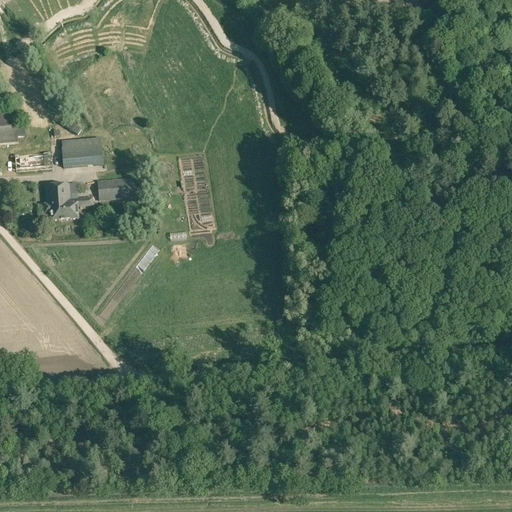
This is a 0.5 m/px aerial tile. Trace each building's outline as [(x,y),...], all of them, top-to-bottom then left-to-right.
[(0,114),(0,145),(18,144),(16,114),(0,114)] [(61,142),(64,169),(103,166),(101,139),(61,142)] [(15,156),(16,173),(53,170),(51,153),(15,156)] [(97,182),(99,202),(135,200),(134,180),(97,182)] [(41,214),(41,222),(79,220),(78,208),(94,208),(93,199),(78,200),(70,200),(69,185),(45,186),(46,204),(43,204),(44,214),(41,214)]
